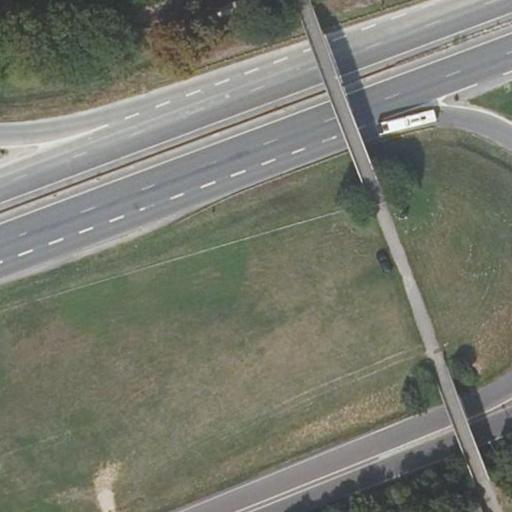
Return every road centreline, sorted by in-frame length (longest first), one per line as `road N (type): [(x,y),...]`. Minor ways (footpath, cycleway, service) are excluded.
road 1 (primary): [(0,246),(329,120)]
road 2 (primary): [(511,382),(211,511)]
road 3 (primary): [(491,0),(221,100)]
road 4 (primary): [(277,511),(511,418)]
road 5 (primary): [(221,100),(0,182)]
road 6 (primary): [(221,100),(0,134)]
road 7 (primary): [(329,120),(511,54)]
road 8 (primary): [(329,120),(445,117),(511,140)]
